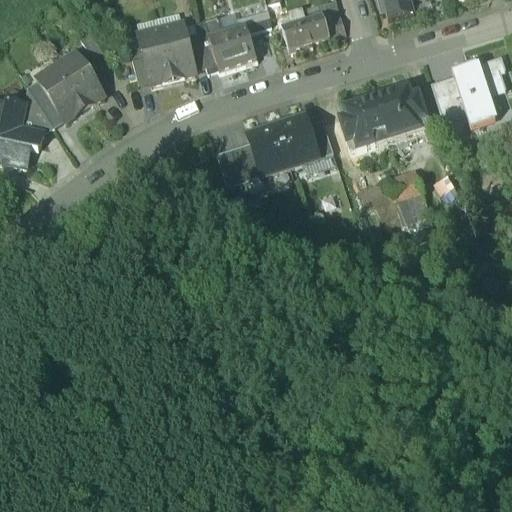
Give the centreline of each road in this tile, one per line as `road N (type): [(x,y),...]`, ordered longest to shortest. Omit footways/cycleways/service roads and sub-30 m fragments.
road 1 (residential): [(0,246),(129,151),(198,115),(367,63)]
road 2 (residential): [(367,63),(511,23)]
